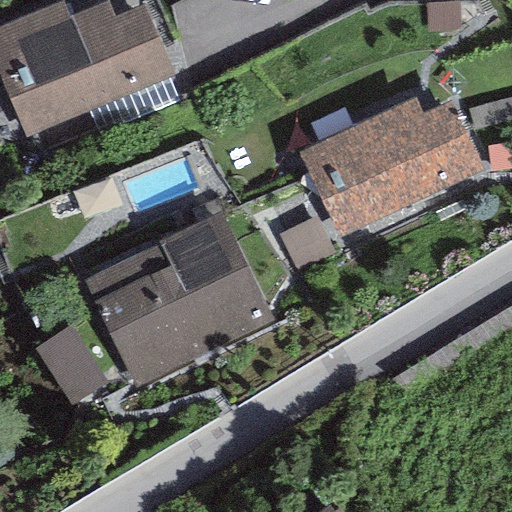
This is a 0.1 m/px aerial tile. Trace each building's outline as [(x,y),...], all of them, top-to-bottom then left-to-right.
[(62,1),(0,27),(0,82),(24,139),(174,74),(143,3),(114,16),(106,0),(105,0),(69,16),(62,1)] [(414,98),(299,153),(341,239),(482,171),(449,102),(422,115),(414,98)] [(217,212),(81,278),(135,388),(271,322),(217,212)] [(314,216),(277,234),(297,274),(333,256),(314,216)] [(70,326),(34,349),(71,407),(107,385),(70,326)]
